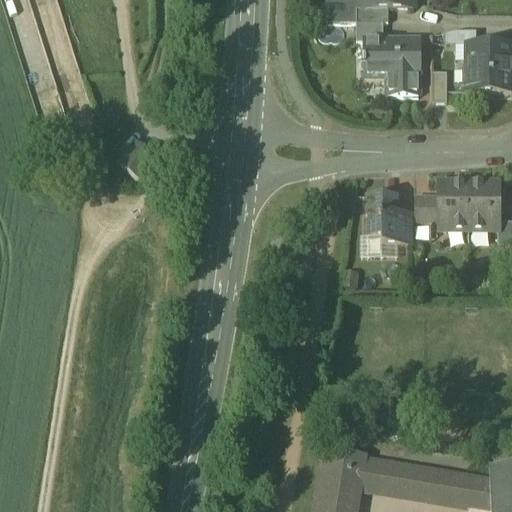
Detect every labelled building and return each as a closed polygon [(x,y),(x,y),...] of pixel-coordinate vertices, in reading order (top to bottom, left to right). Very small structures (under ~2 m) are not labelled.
[(412,0),(369,0),(370,11),(365,11),(365,13),(365,14),(387,14),(413,14),(412,0)] [(387,14),(365,14),(365,13),(356,13),(356,29),(382,29),(388,28),(387,14)] [(382,29),(356,29),(356,48),(363,48),(363,47),(382,46),(382,29)] [(476,36),(456,36),(444,38),(444,50),(466,50),(466,49),(470,49),(475,49),(476,36)] [(382,46),(363,47),(363,48),(363,49),(363,63),(361,64),(361,72),(363,72),(364,84),(397,83),(397,103),(418,103),(418,83),(420,83),(420,46),(382,46)] [(475,49),(470,49),(470,76),(463,76),(463,98),(511,97),(511,76),(511,50),(511,49),(475,49)] [(446,78),(431,78),(431,108),(446,108),(446,78)] [(141,151),(136,157),(131,153),(118,170),(138,185),(155,162),(141,151)] [(468,188),(438,188),(438,203),(438,228),(438,235),(468,235),(468,188)] [(498,188),(468,188),(468,235),(497,235),(499,235),(499,227),(498,188)] [(397,202),(367,202),(367,242),(381,242),(381,251),(414,251),(414,228),(414,220),(397,220),(397,202)] [(438,203),(414,203),(414,220),(414,228),(438,228),(438,203)] [(511,239),(503,239),(503,227),(499,227),(499,235),(497,235),(498,250),(511,250),(511,239)] [(364,462),(323,455),(313,511),(355,511),(361,479),(487,500),(489,487),(363,465),(364,462)] [(511,511),(511,464),(503,467),(502,464),(492,467),(493,470),(489,471),(489,487),(487,500),(488,511),(511,511)]
